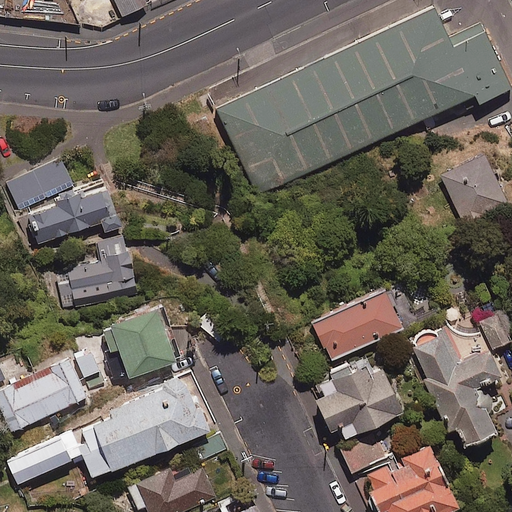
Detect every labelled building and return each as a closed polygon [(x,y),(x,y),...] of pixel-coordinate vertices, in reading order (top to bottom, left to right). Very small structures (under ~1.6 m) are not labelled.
[(147,3),(145,0),(116,0),(124,15),(147,3)] [(449,0),(438,0),(238,95),(285,193),(511,85),(511,29),(507,18),(467,37),(449,0)] [(487,154),(443,173),(463,221),(507,202),(487,154)] [(73,185),(61,157),(7,181),(19,209),(73,185)] [(120,225),(106,184),(57,201),(58,204),(30,214),(39,242),(103,220),(106,230),(120,225)] [(139,292),(126,234),(100,240),(105,260),(56,271),(65,309),(139,292)] [(400,304),(392,287),(314,321),(331,358),(404,326),(395,306),(400,304)] [(109,356),(116,377),(128,373),(128,375),(176,360),(158,306),(103,324),(112,349),(119,347),(121,352),(109,356)] [(230,327),(206,310),(197,322),(221,339),(230,327)] [(511,339),(511,335),(502,310),(482,319),(493,347),(511,339)] [(478,387),(503,376),(489,346),(461,359),(448,330),(414,345),(428,376),(424,377),(448,430),(457,425),(467,445),(495,432),(488,417),(492,408),(492,399),(487,392),(478,387)] [(91,346),(74,353),(84,377),(101,370),(91,346)] [(31,380),(29,375),(0,388),(0,399),(14,430),(87,395),(69,356),(36,372),(39,377),(31,380)] [(372,372),(368,362),(352,369),(349,363),(331,371),(340,390),(318,400),(332,429),(345,424),(350,435),(403,410),(383,367),(372,372)] [(81,445),(94,476),(211,428),(197,394),(194,395),(185,373),(163,382),(165,387),(111,409),(114,416),(82,429),(88,442),(81,445)] [(78,409),(54,420),(60,435),(85,425),(78,409)] [(388,508),(390,511),(448,511),(460,506),(448,480),(450,479),(430,443),(400,457),(396,448),(384,454),(373,430),(341,446),(353,471),(363,466),(375,490),(371,492),(380,511),(388,508)] [(197,445),(202,457),(226,447),(221,435),(197,445)] [(71,458),(61,437),(8,461),(18,482),(71,458)] [(139,509),(148,505),(150,511),(177,511),(216,495),(203,467),(174,480),(169,469),(129,487),(139,509)] [(263,511),(257,499),(229,511),(263,511)]
